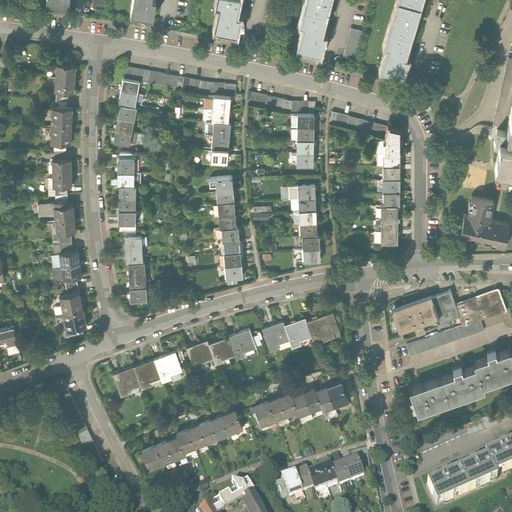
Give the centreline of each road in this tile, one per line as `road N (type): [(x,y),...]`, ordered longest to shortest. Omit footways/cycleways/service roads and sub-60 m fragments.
road 1 (residential): [(419,268),(419,146),(396,108),(250,68),(97,42)]
road 2 (residential): [(116,340),(92,193),(97,42)]
road 3 (tertiary): [(116,340),(261,292),(356,276)]
road 4 (residential): [(397,511),(356,276)]
road 5 (residential): [(70,359),(150,511)]
